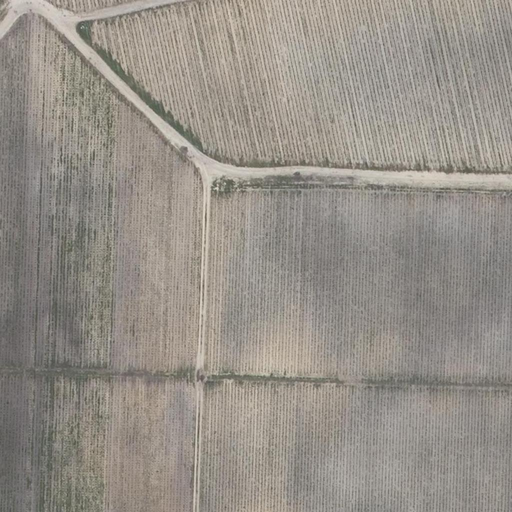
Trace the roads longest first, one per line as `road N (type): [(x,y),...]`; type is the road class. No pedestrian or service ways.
road 1 (track): [(156,0),(60,18),(198,164),(232,172),(511,177)]
road 2 (track): [(203,165),(194,511)]
